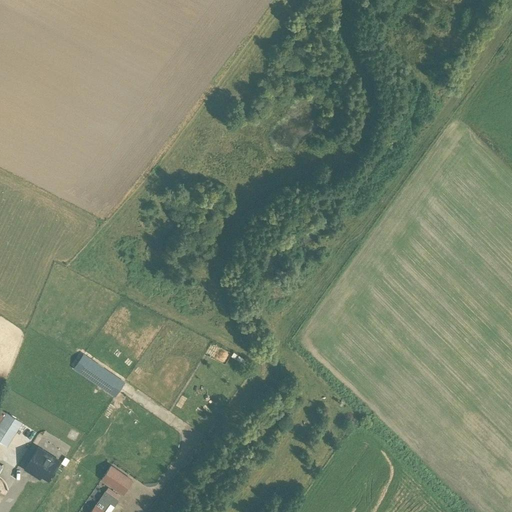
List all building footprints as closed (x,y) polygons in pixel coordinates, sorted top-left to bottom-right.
[(115,395),(118,390),(123,384),(82,356),(75,367),(115,395)] [(18,429),(2,418),(0,420),(0,440),(8,445),(18,429)] [(25,469),(34,475),(35,472),(48,480),(57,466),(60,462),(65,466),(69,460),(63,456),(60,461),(38,448),(25,469)] [(133,480),(112,466),(102,479),(124,494),(133,480)] [(118,500),(105,491),(90,511),(105,511),(104,511),(109,504),(114,507),(118,500)]
